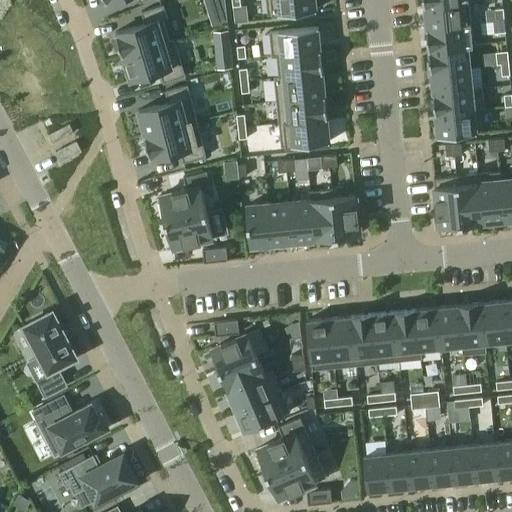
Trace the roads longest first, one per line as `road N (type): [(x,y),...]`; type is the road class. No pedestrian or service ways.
road 1 (residential): [(152,285),(64,0)]
road 2 (residential): [(375,0),(401,262)]
road 3 (residential): [(401,262),(152,285)]
road 4 (residential): [(249,511),(152,285)]
road 5 (residential): [(90,297),(198,511)]
